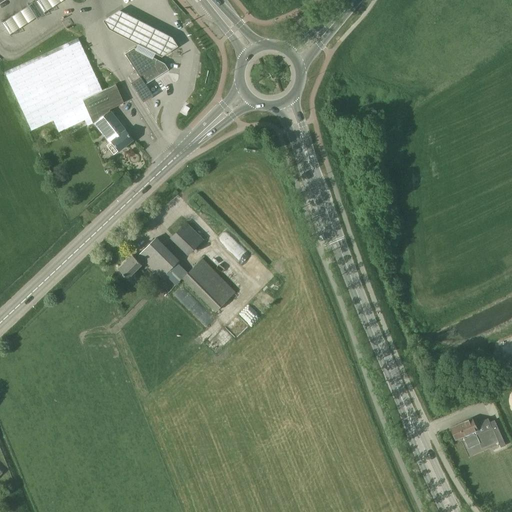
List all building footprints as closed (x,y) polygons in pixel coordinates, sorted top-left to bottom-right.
[(10,35),(65,0),(37,0),(2,23),(10,35)] [(120,10),(104,20),(109,31),(161,57),(179,46),(173,37),(120,10)] [(133,139),(110,111),(109,109),(124,103),(116,84),(102,90),(79,39),(5,73),(32,131),(52,121),(58,134),(69,129),(69,128),(85,121),(88,127),(94,124),(110,143),(112,142),(119,151),(133,139)] [(134,48),(125,54),(140,77),(139,78),(131,83),(144,102),(153,96),(147,88),(145,84),(168,69),(165,64),(134,48)] [(188,256),(204,240),(186,222),(170,238),(188,256)] [(139,254),(140,254),(146,260),(145,261),(162,278),(165,275),(176,287),(180,283),(180,282),(185,277),(188,274),(177,263),(179,261),(156,238),(139,254)] [(142,264),(145,261),(146,260),(140,254),(136,259),(142,264)] [(142,264),(136,259),(132,255),(118,269),(127,279),(142,264)] [(183,280),(215,312),(235,292),(204,260),(183,280)] [(262,313),(277,297),(270,290),(254,306),(262,313)] [(472,418),(450,428),(455,440),(463,437),(468,448),(479,443),(482,449),(498,441),(501,447),(506,445),(494,420),(490,422),(492,428),(476,435),(474,436),(473,432),(477,430),(472,418)]
